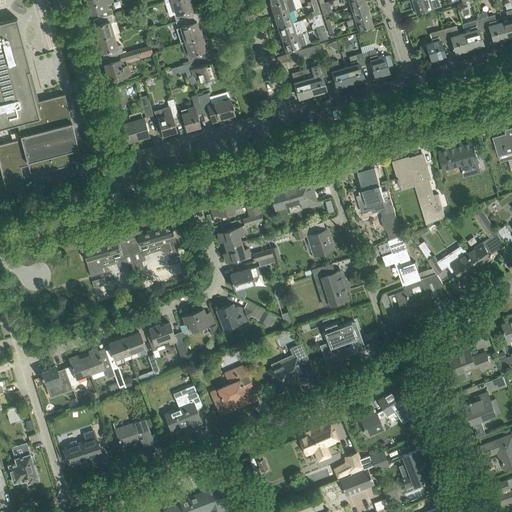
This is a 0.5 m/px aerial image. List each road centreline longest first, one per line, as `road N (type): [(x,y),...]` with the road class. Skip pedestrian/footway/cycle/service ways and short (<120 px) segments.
road 1 (residential): [(23,363),(214,289),(217,270),(191,180)]
road 2 (residential): [(396,361),(317,143)]
road 3 (tertiary): [(317,143),(511,86)]
road 4 (residential): [(230,444),(396,361)]
road 5 (residential): [(109,167),(284,117)]
road 6 (residential): [(480,511),(417,347)]
road 7 (residential): [(109,167),(58,0)]
road 8 (residential): [(68,504),(230,444)]
road 9 (residential): [(68,504),(23,363)]
road 10 (residential): [(284,117),(411,80)]
road 11 (tertiary): [(191,180),(317,143)]
road 12 (tertiary): [(0,236),(121,200)]
road 13 (unclassified): [(284,117),(246,0)]
